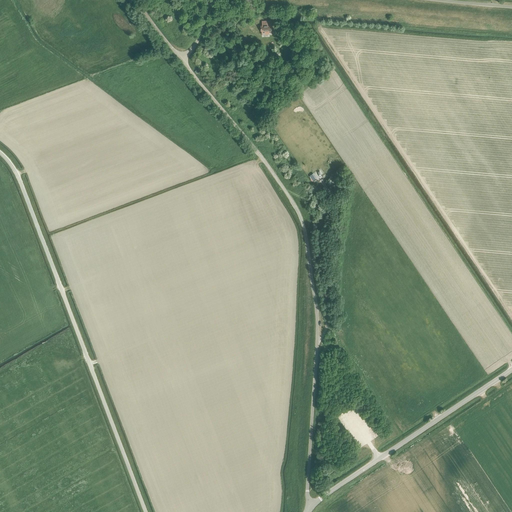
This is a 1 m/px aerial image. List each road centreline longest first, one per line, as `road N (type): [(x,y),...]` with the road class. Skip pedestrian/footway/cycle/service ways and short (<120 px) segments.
road 1 (unclassified): [(311,505),(317,332),(304,227),(183,58)]
road 2 (unclassified): [(0,153),(23,190),(145,511)]
road 3 (unclassified): [(311,505),(511,369)]
road 4 (track): [(272,13),(402,25)]
